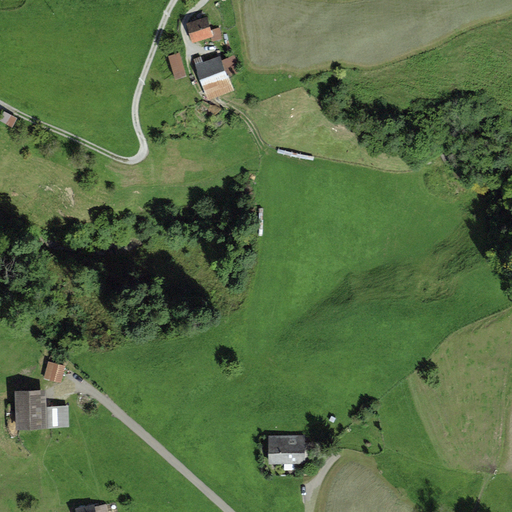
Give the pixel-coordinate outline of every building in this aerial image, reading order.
[(212,19),(190,26),(196,44),(218,38),(212,19)] [(182,54),(169,58),(175,76),(187,73),(182,54)] [(224,57),(199,66),(211,101),(236,93),(224,57)] [(0,117),(12,124),(17,114),(4,108),(0,114),(0,117)] [(66,371),(50,366),(45,383),(61,388),(66,371)] [(49,393),(18,394),(19,432),(50,431),(49,393)] [(309,438),(265,437),(265,465),(309,465),(309,438)] [(100,511),(99,503),(81,507),(81,511),(100,511)]
